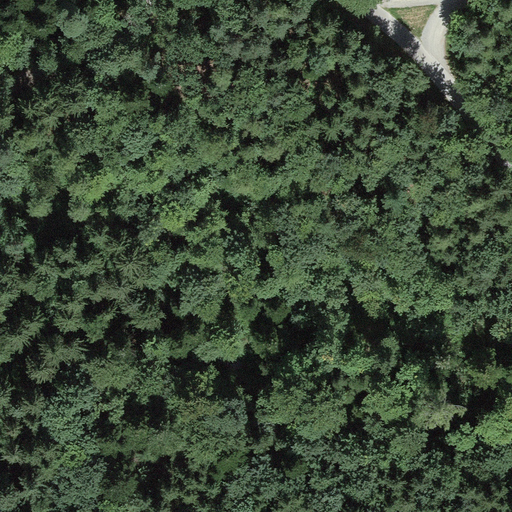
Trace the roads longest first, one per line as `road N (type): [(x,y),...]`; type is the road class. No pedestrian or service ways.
road 1 (unclassified): [(511,161),(393,28),(355,0)]
road 2 (track): [(0,91),(124,32),(154,0)]
